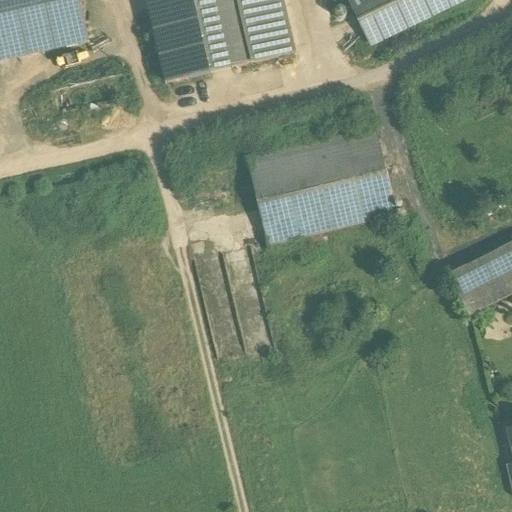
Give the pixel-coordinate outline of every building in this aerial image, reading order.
[(79,0),(0,0),(0,65),(89,44),(79,0)] [(238,0),(148,0),(168,85),(254,65),(238,0)] [(283,0),(238,0),(254,65),(277,60),(277,59),(296,55),(283,0)] [(351,0),(349,1),(371,47),(466,0),(351,0)] [(376,130),(247,161),(268,249),(397,218),(376,130)] [(511,244),(448,276),(469,317),(511,295),(511,244)]
